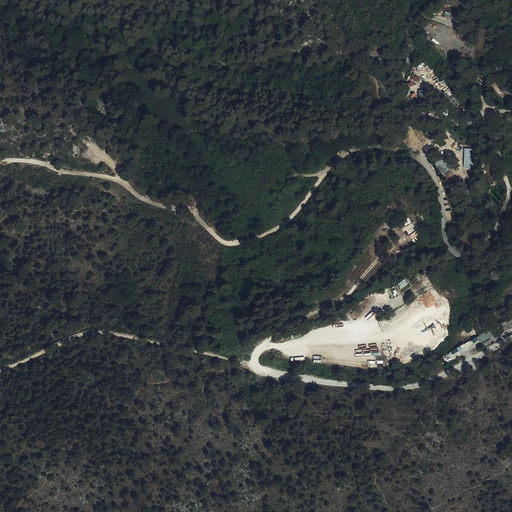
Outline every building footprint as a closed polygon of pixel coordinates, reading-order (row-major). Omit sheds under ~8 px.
[(408,78),(414,82),(418,77),(413,72),(408,78)] [(419,90),(419,101),(428,101),(428,89),(419,90)] [(474,165),(475,150),(465,149),(464,165),(474,165)] [(445,167),(440,161),(436,164),(441,170),(445,167)] [(463,183),(465,180),(460,177),(458,179),(457,177),(453,182),(465,193),(469,189),(468,187),(470,185),(468,183),(466,186),(463,183)] [(415,220),(406,226),(412,234),(421,228),(415,220)] [(511,317),(502,322),(505,330),(511,326),(511,317)] [(496,330),(481,337),(485,344),(500,337),(496,330)] [(473,350),(470,343),(458,349),(461,355),(473,350)] [(408,353),(415,353),(414,344),(407,345),(408,353)]
